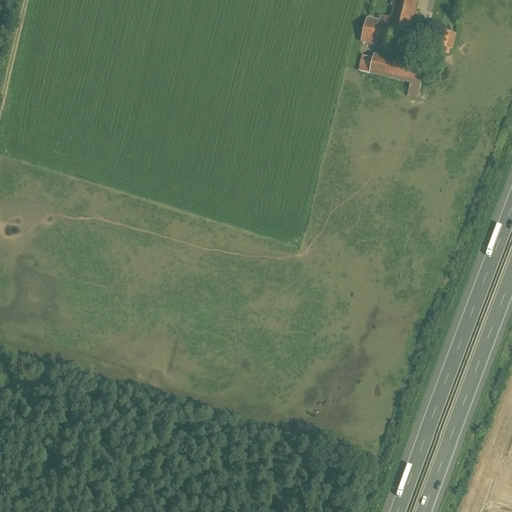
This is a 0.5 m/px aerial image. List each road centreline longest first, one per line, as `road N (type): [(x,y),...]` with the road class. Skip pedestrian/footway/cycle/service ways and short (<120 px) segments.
road 1 (motorway): [(511,199),(391,511)]
road 2 (motorway): [(427,511),(511,293)]
road 3 (track): [(0,121),(27,0)]
